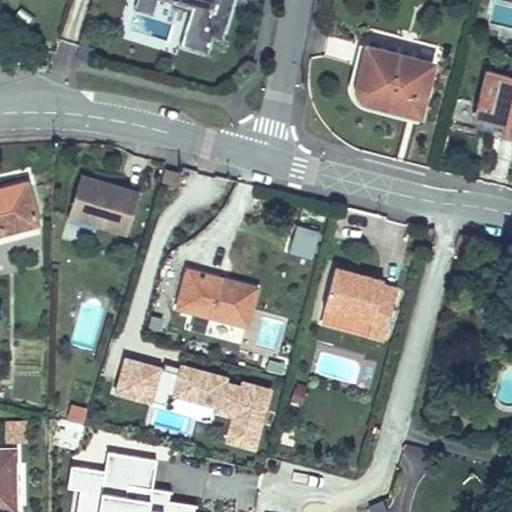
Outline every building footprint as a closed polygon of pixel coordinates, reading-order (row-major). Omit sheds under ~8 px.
[(151,15),(155,0),(136,0),(134,10),(151,15)] [(163,0),(191,8),(180,46),(208,54),(213,38),(222,40),(234,0),(163,0)] [(363,103),(420,118),(435,59),(364,40),(353,84),(353,91),(355,96),(359,101),(363,103)] [(80,46),(76,59),(90,62),(94,49),(80,46)] [(511,73),(485,67),(473,116),(501,123),(499,134),(511,136),(511,73)] [(165,170),(161,182),(176,186),(179,173),(165,170)] [(80,174),(68,216),(126,234),(139,192),(80,174)] [(26,182),(0,188),(0,233),(37,223),(26,182)] [(353,276),(354,272),(334,267),(323,308),(371,321),(367,336),(383,340),(397,288),(382,284),(383,280),(361,274),(360,278),(353,276)] [(221,283),(222,279),(187,270),(177,307),(246,325),(255,292),(221,283)] [(256,288),(222,279),(221,283),(255,292),(256,288)] [(170,395),(213,407),(212,412),(230,417),(223,441),(255,450),(273,387),(240,378),(239,384),(226,380),(228,375),(179,362),(178,366),(164,363),(162,368),(161,368),(161,366),(122,355),(112,393),(151,404),(151,401),(164,404),(167,392),(171,393),(170,395)] [(305,391),(296,388),(294,388),(291,399),(302,403),(305,391)] [(85,409),(71,406),(69,417),(82,420),(85,409)] [(0,511),(17,511),(16,447),(0,447),(0,511)] [(77,490),(73,511),(195,511),(197,504),(171,499),(172,489),(154,486),(158,458),(106,449),(103,469),(70,463),(66,488),(77,490)]
